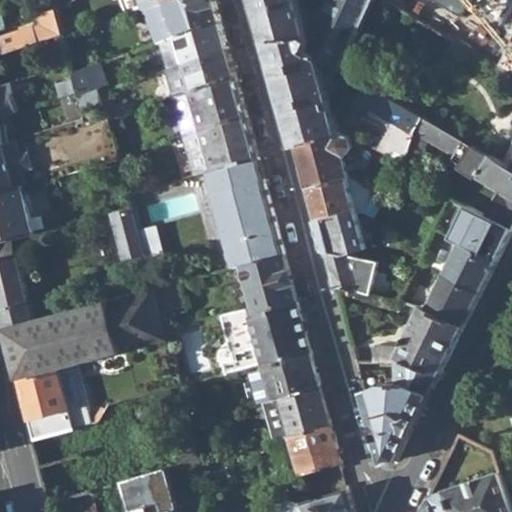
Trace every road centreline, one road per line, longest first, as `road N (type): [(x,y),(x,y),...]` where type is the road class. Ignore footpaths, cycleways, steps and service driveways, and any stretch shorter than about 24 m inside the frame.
road 1 (residential): [(397,507),(362,469),(235,0)]
road 2 (residential): [(397,507),(511,278)]
